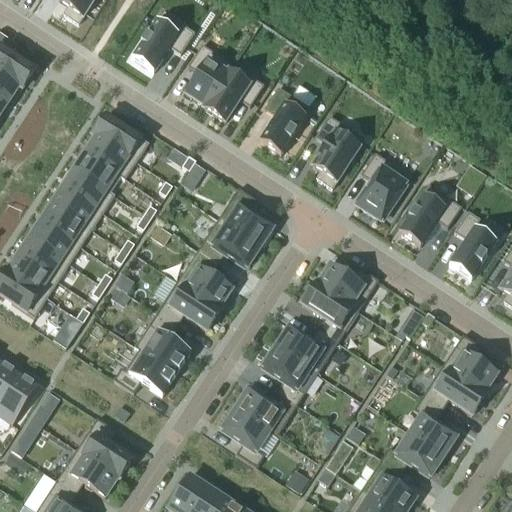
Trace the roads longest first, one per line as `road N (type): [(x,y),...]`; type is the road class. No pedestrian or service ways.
road 1 (residential): [(321,222),(0,13)]
road 2 (residential): [(131,511),(321,222)]
road 3 (residential): [(511,347),(321,222)]
road 4 (track): [(511,94),(363,0)]
